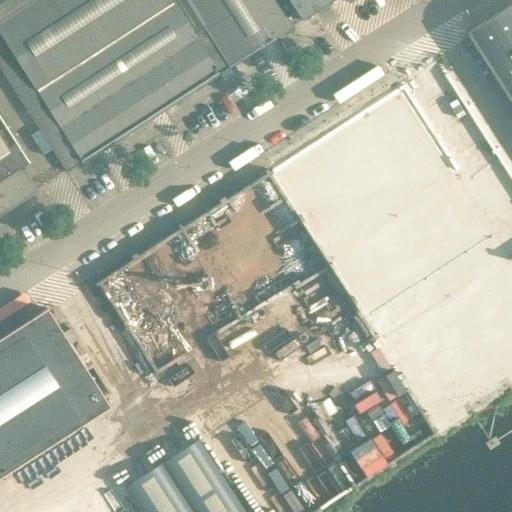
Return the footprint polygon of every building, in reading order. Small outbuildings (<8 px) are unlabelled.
[(0,0),(0,66),(65,171),(82,161),(83,161),(246,55),(291,27),(274,0),(0,0)] [(288,0),(302,20),(332,0),(288,0)] [(511,2),(466,32),(511,104),(511,2)] [(296,207),(429,129),(404,86),(165,227),(175,245),(179,242),(184,249),(194,244),(196,247),(266,206),(285,239),(282,240),(289,252),(314,237),(296,207)] [(0,213),(36,191),(38,190),(23,166),(29,162),(28,161),(27,161),(0,119),(0,213)] [(511,215),(474,151),(348,224),(411,332),(511,273),(511,215)] [(0,476),(109,406),(104,399),(45,308),(0,337),(0,476)] [(248,511),(204,436),(123,483),(139,511),(248,511)]
